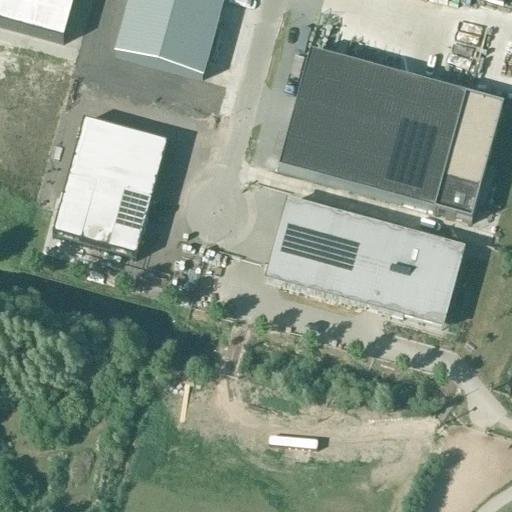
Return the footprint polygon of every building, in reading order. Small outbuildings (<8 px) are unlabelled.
[(73,0),(0,0),(0,27),(62,45),(73,0)] [(129,0),(114,59),(201,83),(224,0),(129,0)] [(502,110),(308,57),(276,174),(470,226),(502,110)] [(0,58),(0,167),(26,175),(55,74),(0,58)] [(51,240),(135,263),(167,148),(83,125),(51,240)] [(462,255),(287,207),(266,284),(441,332),(462,255)] [(325,450),(332,447),(322,427),(315,431),(325,450)]
